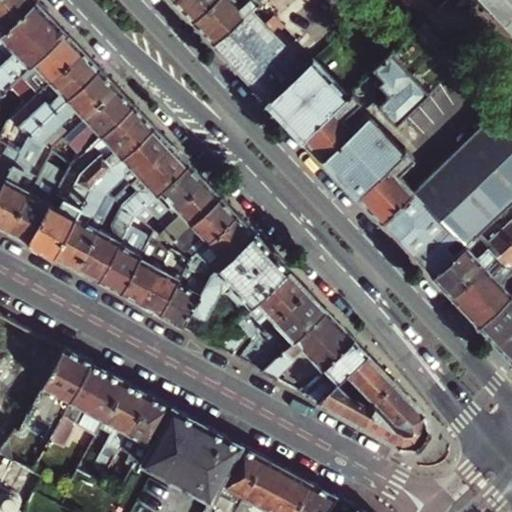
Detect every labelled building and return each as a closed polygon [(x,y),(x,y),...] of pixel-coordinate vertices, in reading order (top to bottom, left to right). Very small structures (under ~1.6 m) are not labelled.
[(0,34),(0,93),(43,54),(67,31),(38,0),(2,33),(0,34)] [(0,0),(0,34),(2,33),(38,0),(37,0),(0,0)] [(175,0),(194,19),(214,0),(175,0)] [(214,0),(194,19),(214,41),(252,8),(261,0),(214,0)] [(511,0),(483,0),(511,30),(511,0)] [(259,88),(295,53),(252,8),(214,41),(243,71),(259,88)] [(33,97),(41,89),(62,69),(84,49),(67,31),(43,54),(0,93),(0,111),(24,88),(33,97)] [(42,122),(72,95),(101,67),(84,49),(62,69),(41,89),(48,97),(36,108),(17,125),(20,127),(29,134),(42,122)] [(398,124),(430,92),(393,51),(374,68),(384,79),(379,83),(389,94),(379,105),(398,124)] [(270,100),(306,65),(295,53),(259,88),(270,100)] [(308,132),(349,93),(315,57),(306,65),(270,100),(304,136),(308,132)] [(82,105),(89,113),(110,93),(118,85),(101,67),(72,95),(42,122),(29,134),(42,143),(63,123),(82,105)] [(70,164),(71,164),(136,104),(118,85),(110,93),(89,113),(96,121),(72,144),(60,156),(61,157),(70,164)] [(11,117),(17,125),(36,108),(48,97),(41,89),(33,97),(11,117)] [(415,188),(399,171),(415,156),(405,146),(403,148),(370,113),(356,126),(345,114),(361,99),(353,89),(349,93),(308,132),(304,136),(382,219),(415,188)] [(511,96),(415,188),(382,219),(435,275),(481,231),(511,202),(511,96)] [(121,145),(128,152),(156,126),(136,104),(71,164),(70,164),(63,177),(55,193),(62,197),(64,197),(81,207),(95,182),(87,176),(121,145)] [(51,149),(62,139),(70,130),(63,123),(42,143),(44,144),(51,149)] [(126,176),(133,183),(173,144),(156,126),(128,152),(104,174),(96,183),(109,192),(126,176)] [(0,225),(10,231),(31,191),(17,183),(24,170),(29,173),(44,144),(42,143),(29,134),(20,151),(0,187),(0,225)] [(53,151),(60,156),(72,144),(62,139),(51,149),(53,151)] [(0,187),(20,151),(3,142),(2,144),(2,149),(4,150),(4,151),(0,158),(0,187)] [(142,209),(162,190),(191,163),(173,144),(133,183),(139,189),(133,195),(124,203),(137,214),(142,209)] [(96,183),(104,174),(128,152),(121,145),(87,176),(95,182),(96,183)] [(53,172),(63,177),(70,164),(61,157),(53,172)] [(160,223),(166,217),(206,180),(191,163),(162,190),(168,196),(147,215),(142,209),(137,214),(154,228),(160,223)] [(31,191),(38,195),(52,170),(45,166),(38,178),(31,191)] [(28,241),(55,193),(63,177),(53,172),(52,170),(38,195),(31,191),(10,231),(28,241)] [(17,183),(31,191),(38,178),(29,173),(24,170),(17,183)] [(172,242),(201,215),(221,196),(206,180),(166,217),(172,223),(161,233),(169,240),(172,242)] [(55,255),(78,268),(101,228),(106,218),(98,213),(109,192),(96,183),(95,182),(81,207),(55,255)] [(124,203),(133,195),(127,189),(117,198),(117,199),(124,203)] [(98,213),(106,218),(112,208),(115,203),(110,201),(113,195),(109,192),(98,213)] [(55,255),(81,207),(64,197),(62,197),(55,193),(28,241),(55,255)] [(187,265),(192,256),(238,213),(221,196),(201,215),(172,242),(169,240),(167,244),(171,249),(187,265)] [(78,268),(99,280),(137,214),(124,203),(117,199),(115,203),(112,208),(122,213),(111,233),(101,228),(78,268)] [(101,228),(111,233),(122,213),(112,208),(106,218),(101,228)] [(212,274),(225,261),(256,233),(238,213),(192,256),(187,265),(196,270),(199,265),(205,268),(212,274)] [(121,292),(155,229),(154,228),(137,214),(99,280),(121,292)] [(454,296),(511,241),(511,218),(489,239),(481,231),(435,275),(454,296)] [(142,303),(171,249),(167,244),(169,240),(161,233),(158,231),(155,229),(121,292),(142,303)] [(230,294),(246,311),(290,269),(256,233),(225,261),(212,274),(209,278),(183,326),(198,334),(220,293),(221,291),(221,285),(226,281),(236,289),(230,294)] [(480,324),(511,294),(511,241),(454,296),(480,324)] [(161,314),(187,265),(171,249),(142,303),(161,314)] [(161,314),(183,326),(209,278),(196,270),(187,265),(161,314)] [(209,278),(212,274),(205,268),(199,265),(196,270),(209,278)] [(259,334),(309,289),(290,269),(246,311),(253,319),(250,323),(259,334)] [(230,294),(236,289),(226,281),(221,285),(221,291),(220,293),(223,295),(225,296),(227,295),(230,294)] [(239,356),(262,369),(327,307),(309,289),(259,334),(253,340),(239,356)] [(511,357),(511,294),(480,324),(511,357)] [(310,352),(324,366),(355,337),(327,307),(262,369),(283,380),(305,360),(307,359),(305,357),(310,352)] [(217,344),(234,353),(249,335),(235,323),(217,344)] [(31,409),(65,346),(38,332),(0,402),(0,417),(17,427),(20,428),(31,409)] [(318,399),(348,371),(369,352),(355,337),(324,366),(317,373),(322,378),(306,393),(318,399)] [(92,361),(65,346),(31,409),(58,424),(92,361)] [(317,373),(324,366),(310,352),(305,357),(307,359),(305,360),(317,373)] [(362,387),(371,397),(392,377),(369,352),(348,371),(352,376),(349,379),(352,383),(349,387),(359,393),(362,387)] [(97,433),(102,425),(127,380),(92,361),(58,424),(51,437),(64,444),(77,422),(97,433)] [(349,416),(359,399),(347,392),(349,387),(352,383),(349,379),(352,376),(348,371),(318,399),(349,416)] [(430,431),(427,413),(392,377),(371,397),(362,387),(359,393),(349,387),(347,392),(359,399),(349,416),(401,445),(420,444),(430,431)] [(108,472),(127,439),(152,394),(127,380),(102,425),(113,431),(95,464),(108,472)] [(139,469),(143,463),(174,406),(152,394),(127,439),(136,444),(131,456),(136,459),(132,465),(139,469)] [(243,443),(174,406),(143,463),(147,465),(145,468),(146,472),(158,479),(163,476),(164,474),(165,475),(156,492),(158,502),(160,503),(155,511),(185,511),(197,491),(212,499),(243,443)] [(236,511),(249,488),(266,456),(243,443),(212,499),(210,504),(214,506),(210,511),(236,511)] [(296,511),(302,502),(313,481),(266,456),(249,488),(236,511),(296,511)] [(67,488),(75,493),(86,471),(79,466),(67,488)] [(75,493),(92,502),(104,480),(86,471),(75,493)] [(326,511),(338,495),(313,481),(302,502),(296,511),(326,511)] [(368,511),(339,494),(338,495),(326,511),(368,511)]
